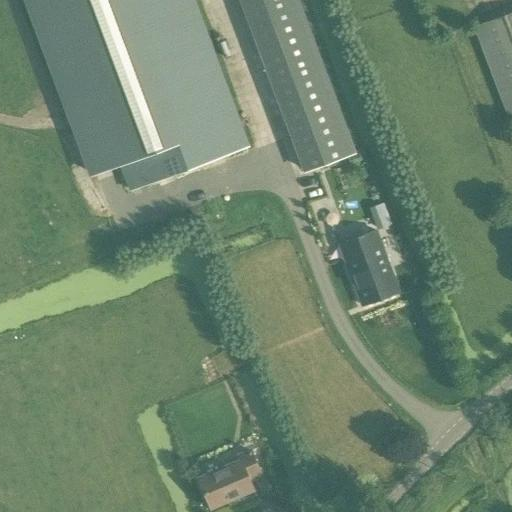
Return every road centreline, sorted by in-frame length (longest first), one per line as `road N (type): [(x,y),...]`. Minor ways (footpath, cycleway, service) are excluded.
road 1 (track): [(91,198),(14,0)]
road 2 (tertiary): [(380,511),(511,382)]
